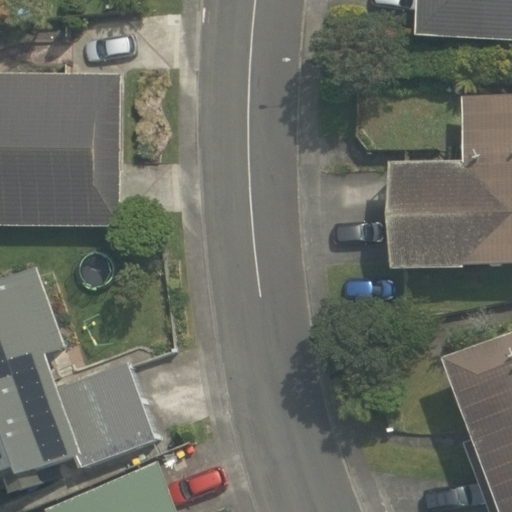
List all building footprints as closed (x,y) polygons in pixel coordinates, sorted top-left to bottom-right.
[(511,42),(511,0),(433,0),(432,39),(511,42)] [(0,72),(0,224),(123,226),(125,74),(0,72)] [(511,88),(470,88),(470,157),(395,156),(395,267),(511,267),(511,88)] [(40,265),(0,278),(0,472),(7,470),(16,493),(48,481),(43,468),(81,454),(86,467),(159,439),(132,362),(62,387),(50,353),(71,345),(40,265)] [(511,511),(511,334),(432,365),(487,511),(511,511)] [(184,511),(162,460),(47,509),(48,511),(184,511)]
